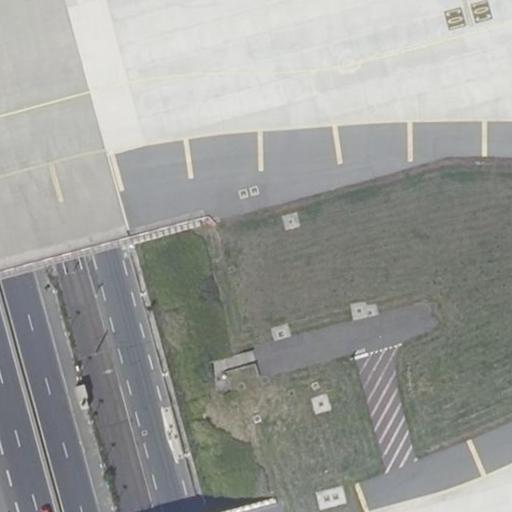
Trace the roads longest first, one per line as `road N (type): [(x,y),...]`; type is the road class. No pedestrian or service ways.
road 1 (unclassified): [(178,511),(41,0)]
road 2 (trunk): [(78,511),(0,223)]
road 3 (trunk): [(0,379),(35,511)]
